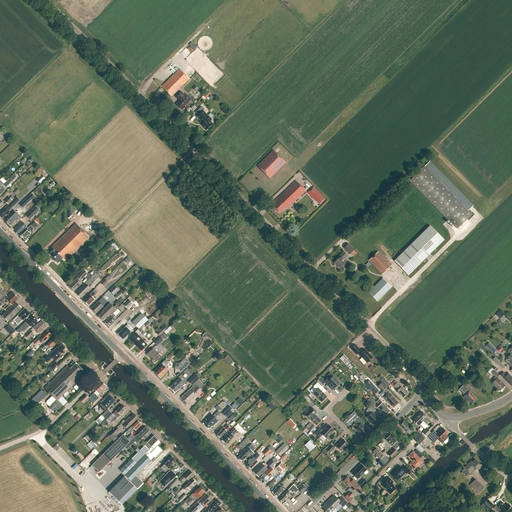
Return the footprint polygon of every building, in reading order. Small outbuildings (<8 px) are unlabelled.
[(189,45),(195,51),(197,48),(192,42),(189,45)] [(171,97),(189,79),(179,69),(162,87),(171,97)] [(185,97),(181,93),(176,98),(180,101),(176,105),(181,110),(182,109),(183,110),(185,107),(184,106),(191,100),(186,95),(185,97)] [(204,110),(201,107),(195,113),(198,115),(197,117),(203,123),(201,125),(206,130),(211,125),(208,122),(212,119),(203,111),(204,110)] [(286,162),(273,150),(257,166),(270,178),(286,162)] [(429,161),(424,167),(410,181),(457,229),(471,215),(468,211),(474,206),(429,161)] [(42,175),(37,180),(40,184),(45,179),(42,175)] [(306,191),(296,181),(273,203),(275,205),(273,207),(279,213),(282,210),(283,211),(286,208),(287,209),(306,191)] [(314,200),(320,195),(313,188),(307,193),(314,200)] [(23,208),(35,197),(31,194),(20,205),(23,208)] [(10,198),(6,202),(8,205),(12,201),(14,198),(12,196),(10,198)] [(9,204),(6,208),(0,213),(0,216),(2,218),(6,215),(7,216),(10,212),(9,211),(12,208),(9,204)] [(39,210),(35,206),(26,216),(30,219),(39,210)] [(77,214),(75,212),(77,210),(72,206),(64,214),(68,219),(71,216),(73,218),(77,214)] [(22,218),(15,212),(5,221),(8,224),(10,226),(12,226),(15,223),(16,224),(22,218)] [(27,227),(22,222),(14,229),(19,234),(23,231),(27,227)] [(31,225),(27,229),(20,236),(20,237),(22,238),(23,238),(25,240),(28,237),(29,238),(33,234),(31,232),(34,229),(37,225),(34,222),(31,225)] [(51,247),(54,250),(49,255),(57,264),(62,259),(64,260),(68,255),(69,256),(89,237),(85,234),(86,233),(79,227),(76,224),(51,247)] [(430,226),(394,261),(408,275),(444,240),(430,226)] [(344,248),(350,254),(354,250),(348,244),(344,248)] [(347,256),(343,252),(339,255),(341,256),(339,258),(334,263),(340,269),(343,266),(343,267),(347,263),(344,259),(347,256)] [(382,275),(391,265),(378,252),(368,261),(382,275)] [(73,292),(82,283),(79,281),(81,280),(87,274),(84,270),(78,277),(68,287),(73,292)] [(81,298),(90,289),(88,286),(90,283),(92,284),(99,277),(95,273),(88,280),(84,284),(84,285),(76,293),(81,298)] [(101,283),(104,286),(108,282),(107,281),(110,278),(108,276),(105,279),(101,283)] [(383,278),(368,293),(377,301),(391,287),(383,278)] [(92,297),(97,292),(94,290),(83,301),(88,305),(94,299),(92,297)] [(118,300),(123,295),(122,294),(125,292),(122,290),(120,292),(115,297),(118,300)] [(3,308),(6,312),(10,308),(10,307),(19,298),(13,292),(6,299),(8,301),(6,303),(7,304),(3,308)] [(101,305),(105,301),(102,298),(91,309),(96,313),(103,307),(101,305)] [(102,311),(103,312),(99,316),(99,317),(101,320),(103,320),(107,316),(108,317),(116,310),(116,309),(118,307),(117,307),(124,301),(121,298),(115,304),(116,305),(114,307),(110,304),(102,311)] [(127,308),(132,303),(129,300),(124,305),(127,308)] [(7,322),(22,308),(16,302),(10,308),(6,312),(2,316),(7,322)] [(25,309),(13,320),(18,325),(30,314),(25,309)] [(500,319),(504,315),(500,311),(496,315),(500,319)] [(104,322),(109,327),(116,321),(113,318),(115,316),(113,314),(111,316),(110,315),(107,319),(107,320),(104,322)] [(141,314),(132,322),(139,329),(147,321),(148,320),(141,314)] [(38,320),(33,316),(29,320),(28,319),(19,328),(22,330),(25,327),(27,329),(30,326),(31,328),(34,325),(34,324),(38,320)] [(47,325),(42,320),(38,324),(37,324),(33,328),(39,334),(44,329),(44,328),(47,325)] [(15,330),(9,324),(4,329),(10,335),(15,330)] [(123,339),(131,332),(130,331),(132,329),(128,325),(126,327),(118,334),(123,339)] [(163,327),(157,333),(160,336),(166,330),(163,327)] [(31,330),(25,336),(28,339),(34,333),(31,330)] [(138,330),(129,340),(132,342),(141,351),(147,345),(143,342),(144,341),(138,336),(141,333),(138,330)] [(40,335),(32,342),(36,346),(40,342),(42,344),(51,335),(47,331),(42,337),(40,335)] [(168,336),(165,332),(162,335),(160,337),(154,342),(157,346),(163,340),(162,339),(164,337),(166,339),(168,336)] [(363,333),(356,340),(358,342),(365,335),(363,333)] [(51,349),(57,343),(56,342),(57,341),(54,338),(45,346),(44,345),(40,348),(43,351),(46,347),(47,346),(51,349)] [(497,350),(489,343),(486,346),(493,354),(497,350)] [(51,357),(55,361),(60,357),(59,356),(62,353),(61,352),(65,348),(64,348),(64,347),(65,347),(63,345),(62,345),(61,345),(58,348),(57,347),(47,357),(47,356),(44,359),(48,363),(51,360),(49,359),(51,357)] [(355,345),(351,349),(356,355),(361,351),(355,345)] [(161,357),(153,348),(146,355),(150,358),(155,363),(160,358),(161,357)] [(222,350),(215,358),(217,360),(224,353),(222,350)] [(359,355),(367,363),(373,358),(365,350),(359,355)] [(12,370),(24,358),(21,355),(9,366),(12,370)] [(340,359),(344,363),(348,359),(344,355),(340,359)] [(229,365),(232,361),(227,356),(223,359),(229,365)] [(505,367),(498,360),(495,357),(493,360),(502,370),(505,367)] [(184,359),(180,364),(185,369),(189,364),(184,359)] [(53,369),(58,364),(55,361),(50,366),(53,369)] [(470,368),(465,363),(465,364),(462,361),(460,363),(468,371),(470,368)] [(83,370),(76,363),(70,369),(67,366),(44,388),(56,400),(57,401),(76,382),(75,381),(78,377),(77,376),(83,370)] [(166,374),(169,371),(166,369),(167,368),(165,366),(164,367),(163,365),(155,372),(161,378),(165,374),(166,374)] [(511,386),(511,385),(511,377),(508,373),(506,375),(503,372),(500,376),(511,386)] [(195,374),(188,381),(192,385),(201,377),(197,373),(196,374),(195,374)] [(328,378),(325,381),(321,377),(318,380),(323,385),(325,383),(332,390),(337,386),(340,383),(337,380),(336,381),(332,377),(330,380),(328,378)] [(390,385),(383,377),(380,379),(387,387),(390,385)] [(185,384),(179,378),(170,388),(175,392),(179,388),(180,389),(185,384)] [(495,378),(493,380),(494,382),(493,384),(500,391),(505,386),(497,379),(495,378)] [(469,379),(463,385),(471,393),(478,387),(469,379)] [(100,381),(93,388),(99,394),(106,387),(100,381)] [(320,390),(323,388),(317,383),(313,387),(317,390),(313,394),(321,403),(327,397),(320,390)] [(382,392),(385,395),(396,405),(398,403),(394,399),(395,399),(392,396),(392,397),(388,392),(387,393),(385,390),(387,388),(382,383),(378,387),(383,392),(382,392)] [(401,387),(397,383),(393,386),(397,390),(397,391),(397,392),(397,393),(398,394),(399,394),(403,398),(405,396),(406,395),(407,394),(407,393),(401,387)] [(194,394),(199,388),(195,384),(190,389),(189,389),(181,397),(187,404),(194,397),(193,396),(195,394),(194,394)] [(379,391),(374,386),(370,390),(375,394),(379,391)] [(467,390),(462,386),(458,390),(463,394),(463,393),(467,390)] [(32,399),(37,405),(48,394),(43,389),(32,399)] [(465,395),(463,397),(468,402),(469,401),(472,404),(477,399),(469,391),(467,390),(463,393),(465,395)] [(83,403),(89,398),(86,394),(80,400),(83,403)] [(396,405),(385,395),(382,397),(386,402),(389,405),(390,404),(393,408),(396,405)] [(106,409),(115,401),(110,396),(101,404),(106,409)] [(372,407),(375,404),(369,398),(366,401),(372,407)] [(386,415),(390,411),(386,407),(379,399),(376,402),(379,406),(377,408),(381,412),(382,412),(384,415),(386,414),(386,415)] [(59,410),(62,406),(57,401),(56,400),(48,408),(52,411),(56,407),(59,410)] [(375,415),(373,413),(376,411),(371,406),(369,404),(366,408),(367,410),(366,411),(370,415),(366,418),(374,425),(380,420),(377,417),(375,415)] [(108,422),(114,416),(116,414),(118,417),(120,415),(123,412),(122,411),(125,408),(125,407),(123,406),(122,406),(120,408),(119,407),(112,414),(110,412),(102,421),(105,425),(108,422)] [(222,413),(227,418),(234,411),(230,407),(222,413)] [(316,413),(311,408),(304,415),(309,420),(310,419),(316,425),(321,421),(314,415),(316,413)] [(108,409),(102,416),(104,418),(110,412),(108,409)] [(207,420),(203,424),(208,429),(211,426),(212,427),(217,421),(215,419),(221,413),(218,411),(213,416),(211,414),(206,419),(207,420)] [(357,415),(354,412),(343,423),(346,426),(357,415)] [(427,417),(421,412),(413,420),(418,426),(420,424),(422,427),(426,424),(427,425),(430,422),(427,418),(427,417)] [(127,429),(138,418),(133,414),(130,417),(125,421),(127,423),(123,426),(127,429)] [(363,437),(368,431),(366,428),(364,426),(362,425),(364,422),(360,417),(355,422),(358,426),(355,429),(363,437)] [(136,431),(141,425),(141,424),(141,423),(140,423),(139,423),(137,420),(126,431),(129,434),(134,429),(135,431),(136,430),(136,431)] [(407,424),(406,424),(404,422),(401,425),(404,428),(403,429),(406,432),(409,435),(409,434),(412,437),(417,433),(416,431),(414,429),(412,431),(410,429),(411,428),(407,424)] [(316,429),(310,423),(306,427),(312,433),(316,429)] [(221,431),(217,435),(217,436),(218,437),(219,437),(220,438),(230,428),(228,425),(224,429),(223,427),(220,430),(221,431)] [(330,434),(333,430),(328,425),(325,429),(325,428),(324,429),(323,429),(322,431),(319,429),(314,434),(319,438),(322,435),(326,439),(331,434),(330,434)] [(142,437),(141,437),(142,436),(143,436),(149,431),(144,426),(136,433),(137,434),(134,437),(127,444),(129,445),(135,440),(138,443),(141,439),(141,438),(142,437)] [(241,426),(237,430),(242,434),(245,430),(241,426)] [(232,436),(237,431),(234,428),(230,433),(229,431),(225,435),(226,436),(222,439),(222,441),(224,443),(225,443),(229,439),(230,440),(233,436),(232,436)] [(427,428),(422,432),(427,437),(431,433),(427,428)] [(447,433),(443,429),(438,434),(437,435),(439,437),(441,439),(439,440),(442,443),(448,437),(445,435),(447,433)] [(434,431),(428,437),(433,442),(439,437),(437,435),(438,434),(434,431)] [(114,435),(111,433),(108,436),(114,441),(117,438),(114,435)] [(416,442),(422,436),(419,433),(413,439),(416,442)] [(117,454),(124,447),(127,444),(134,437),(131,434),(127,439),(123,434),(92,465),(99,472),(117,454)] [(151,461),(154,457),(155,458),(162,451),(157,446),(159,443),(158,441),(158,440),(153,435),(146,442),(147,443),(144,446),(144,447),(130,460),(135,465),(134,466),(124,475),(131,482),(130,483),(137,490),(144,483),(136,476),(151,461)] [(396,442),(390,435),(385,440),(391,446),(392,445),(396,449),(399,446),(395,442),(396,442)] [(407,443),(410,440),(405,435),(402,438),(407,443)] [(99,444),(94,439),(87,445),(92,451),(99,444)] [(341,451),(348,444),(343,439),(336,446),(341,451)] [(315,447),(316,446),(311,440),(309,441),(304,446),(310,452),(315,447)] [(284,443),(276,452),(280,456),(289,448),(284,443)] [(248,447),(242,452),(242,454),(239,457),(239,458),(241,461),(242,461),(244,459),(246,461),(257,450),(251,444),(248,447)] [(329,453),(334,448),(331,445),(326,450),(329,453)] [(273,449),(270,446),(268,448),(263,453),(266,456),(273,449)] [(373,452),(376,455),(375,456),(379,460),(377,463),(382,467),(386,463),(382,459),(384,457),(376,449),(373,452)] [(397,452),(393,449),(388,454),(391,458),(397,452)] [(410,465),(415,469),(422,462),(419,459),(422,456),(417,451),(414,453),(413,453),(408,457),(413,462),(410,465)] [(80,461),(84,458),(79,453),(75,456),(80,461)] [(169,460),(172,456),(169,453),(163,458),(163,459),(161,460),(164,463),(168,459),(169,460)] [(259,456),(256,453),(245,463),(247,465),(248,466),(248,467),(247,467),(249,468),(250,468),(258,462),(255,459),(259,456)] [(171,480),(171,481),(176,476),(169,469),(173,466),(171,464),(175,460),(172,457),(161,468),(167,474),(165,475),(166,475),(160,481),(165,486),(171,480)] [(277,460),(275,458),(272,461),(267,465),(270,468),(273,466),(275,464),(274,463),(277,460)] [(482,466),(475,460),(471,464),(469,463),(464,468),(469,474),(474,469),(477,471),(482,466)] [(280,472),(285,468),(283,465),(281,463),(276,468),(278,470),(280,472)] [(268,470),(261,464),(253,472),(258,477),(262,474),(262,475),(268,470)] [(363,473),(367,470),(361,464),(352,473),(358,479),(363,473)] [(394,477),(397,480),(405,473),(406,474),(409,471),(405,466),(402,469),(399,466),(397,469),(393,474),(395,476),(394,477)] [(274,470),(271,467),(259,479),(262,482),(264,482),(267,480),(272,475),(271,474),(274,470)] [(187,481),(194,475),(189,470),(179,479),(182,482),(186,479),(187,481)] [(353,480),(351,481),(347,477),(347,478),(346,478),(345,479),(345,480),(343,481),(347,485),(347,486),(348,487),(349,487),(353,491),(354,489),(360,494),(364,491),(353,480)] [(384,484),(382,486),(386,491),(387,490),(390,493),(391,493),(392,493),(394,491),(393,491),(396,488),(393,486),(393,485),(392,484),(393,482),(388,477),(383,482),(384,484)] [(136,491),(124,479),(110,493),(122,506),(136,491)] [(189,482),(182,488),(185,492),(188,489),(189,490),(193,486),(192,485),(195,482),(192,479),(189,482)] [(469,485),(478,494),(484,488),(476,479),(469,485)] [(275,488),(276,488),(272,492),(276,496),(280,493),(281,493),(284,490),(281,487),(285,484),(282,481),(278,485),(275,488)] [(281,495),(282,496),(279,499),(282,502),(285,499),(288,497),(287,496),(291,492),(292,493),(293,492),(295,494),(298,491),(297,489),(298,489),(293,484),(288,490),(287,490),(284,493),(281,495)] [(298,491),(301,494),(307,489),(303,485),(302,484),(298,489),(297,489),(298,491)] [(197,500),(205,492),(199,487),(184,501),(187,504),(194,498),(195,500),(196,499),(197,500)] [(347,495),(345,497),(349,501),(351,499),(350,497),(353,494),(351,492),(347,495)] [(185,494),(178,501),(180,503),(187,496),(185,494)] [(203,508),(211,500),(206,494),(197,502),(198,503),(192,509),(196,511),(201,506),(203,508)] [(343,507),(347,503),(342,497),(339,500),(338,499),(337,499),(334,496),(331,499),(330,498),(327,501),(335,509),(339,504),(343,507)] [(209,511),(210,511),(211,511),(220,504),(216,499),(209,505),(209,506),(207,508),(207,507),(201,511),(209,511)] [(494,506),(488,499),(480,507),(482,508),(485,505),(490,510),(494,506)] [(331,511),(335,509),(327,501),(325,504),(322,507),(325,511),(331,511)] [(510,511),(511,511),(511,508),(511,507),(511,506),(509,505),(508,505),(508,504),(505,507),(503,505),(504,505),(501,501),(496,506),(501,511),(499,511),(510,511)]
